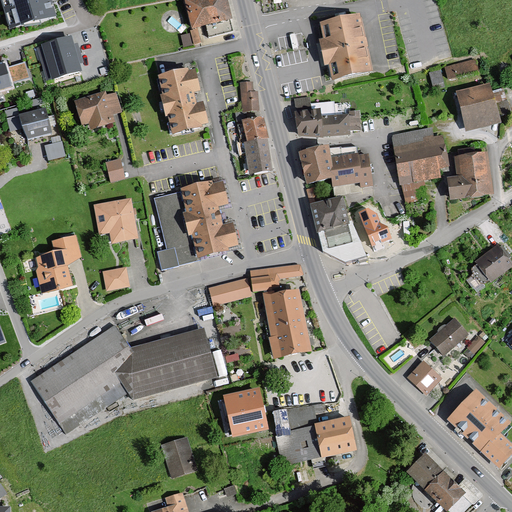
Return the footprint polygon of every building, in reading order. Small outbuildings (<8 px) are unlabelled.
[(54,20),(48,0),(3,0),(12,31),(54,20)] [(228,0),(186,0),(194,28),(233,19),(228,0)] [(358,17),(319,26),(323,42),(317,43),(322,69),(328,68),(331,83),(370,74),(358,17)] [(81,73),(71,40),(40,49),(50,82),(81,73)] [(445,64),(448,76),(479,68),(476,56),(445,64)] [(30,79),(25,61),(6,67),(10,84),(30,79)] [(6,67),(0,68),(0,92),(12,89),(10,84),(6,67)] [(430,71),(434,82),(444,79),(440,68),(430,71)] [(191,71),(161,78),(173,137),(204,130),(204,127),(211,125),(207,106),(200,107),(197,94),(203,93),(199,74),(192,75),(191,71)] [(252,82),(241,82),(243,112),(258,111),(257,91),(253,92),(252,82)] [(490,85),(455,94),(466,134),(500,125),(490,85)] [(107,95),(106,91),(74,100),(82,126),(88,124),(90,130),(115,122),(113,115),(122,112),(116,92),(107,95)] [(46,109),(21,115),(27,140),(52,134),(46,109)] [(318,111),(293,115),(296,140),(322,140),(319,118),(318,111)] [(349,138),(348,116),(319,118),(322,140),(349,138)] [(268,138),(262,117),(244,120),(248,142),(268,138)] [(431,128),(390,136),(400,187),(401,187),(424,182),(440,179),(438,172),(449,169),(442,136),(433,138),(431,128)] [(45,143),(48,157),(66,153),(61,133),(52,135),(53,141),(45,143)] [(248,142),(244,143),(250,175),(274,171),(268,138),(248,142)] [(327,150),(327,149),(296,156),(304,189),(330,183),(331,190),(358,185),(359,189),(372,188),(368,156),(358,157),(357,147),(327,150)] [(487,155),(454,159),(457,179),(446,180),(450,203),(493,197),(487,155)] [(124,180),(120,161),(107,164),(111,183),(124,180)] [(182,189),(183,191),(199,260),(231,253),(230,248),(240,246),(234,223),(225,225),(220,208),(230,206),(225,182),(214,185),(213,181),(182,189)] [(424,182),(401,187),(405,205),(422,201),(420,192),(426,191),(424,182)] [(315,188),(306,191),(310,206),(319,204),(315,188)] [(199,260),(183,191),(154,198),(167,250),(158,252),(162,269),(199,260)] [(131,198),(94,205),(99,235),(110,233),(112,244),(139,239),(131,198)] [(341,199),(308,208),(322,255),(345,267),(366,260),(362,252),(351,225),(348,226),(341,199)] [(369,210),(359,213),(373,246),(391,238),(386,227),(379,223),(375,214),(369,210)] [(81,257),(76,235),(52,241),(54,252),(36,257),(38,267),(36,270),(42,294),(73,286),(68,266),(81,257)] [(511,268),(511,260),(500,244),(476,262),(493,283),(511,268)] [(299,265),(251,271),(254,293),(273,290),(273,288),(280,287),(279,279),(302,276),(299,265)] [(130,287),(126,267),(103,272),(107,291),(130,287)] [(252,296),(247,278),(209,288),(213,306),(252,296)] [(276,295),(275,291),(264,294),(272,338),(270,338),(274,360),(314,352),(301,290),(276,295)] [(456,321),(430,342),(443,358),(469,337),(456,321)] [(218,378),(205,328),(130,348),(115,326),(31,382),(66,435),(128,394),(133,401),(218,378)] [(477,349),(484,338),(478,334),(471,345),(477,349)] [(442,379),(423,361),(407,377),(426,395),(442,379)] [(511,427),(511,420),(479,390),(450,421),(502,470),(511,459),(511,443),(504,436),(511,427)] [(258,391),(226,398),(234,434),(266,427),(258,391)] [(325,403),(288,409),(293,436),(278,439),(283,466),(324,459),(318,424),(316,414),(327,412),(325,403)] [(293,436),(288,409),(273,412),(278,439),(293,436)] [(359,452),(352,418),(318,424),(324,459),(359,452)] [(198,471),(187,437),(161,446),(172,479),(198,471)] [(446,472),(427,454),(409,474),(427,492),(446,472)] [(446,472),(427,492),(449,511),(453,511),(470,495),(446,472)] [(188,511),(183,493),(165,498),(168,508),(154,511),(188,511)]
